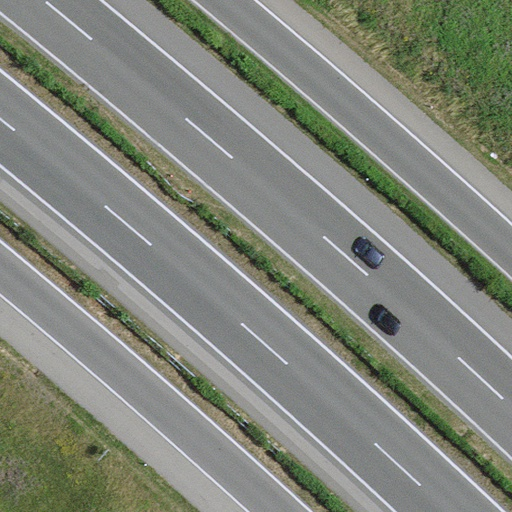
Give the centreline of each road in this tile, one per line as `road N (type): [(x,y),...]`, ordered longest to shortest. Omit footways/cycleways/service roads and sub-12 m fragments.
road 1 (motorway): [(511,405),(346,252),(46,0)]
road 2 (motorway): [(0,120),(445,511)]
road 3 (motorway): [(511,246),(228,0)]
road 4 (motorway): [(0,269),(276,511)]
